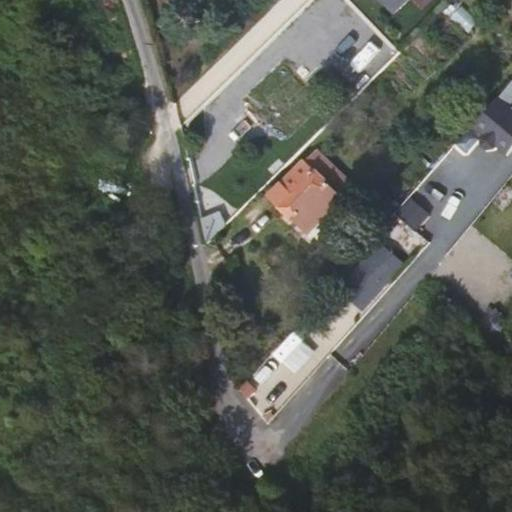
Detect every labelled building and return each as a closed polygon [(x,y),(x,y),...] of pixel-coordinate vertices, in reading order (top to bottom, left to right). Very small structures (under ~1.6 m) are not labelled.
[(382,0),(397,14),(409,0),(382,0)] [(511,81),(473,126),(505,154),(511,145),(511,111),(503,103),(507,99),(510,102),(511,100),(511,81)] [(355,187),(317,150),(271,196),(309,236),(355,187)] [(398,198),(426,168),(417,160),(390,190),(398,198)] [(380,247),(344,288),(365,307),(401,267),(380,247)] [(256,372),(245,384),(253,390),(263,378),(256,372)] [(245,384),(241,388),(249,395),(253,390),(245,384)]
